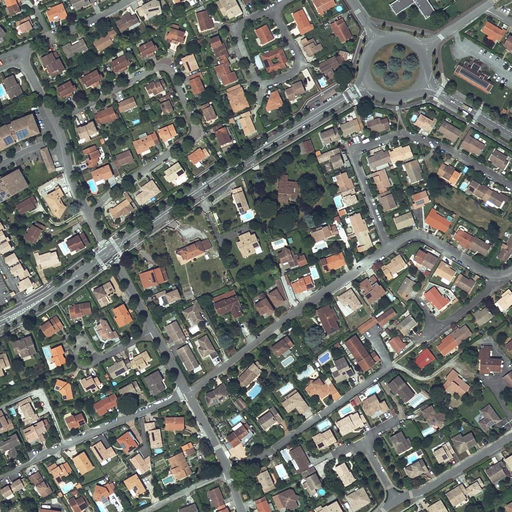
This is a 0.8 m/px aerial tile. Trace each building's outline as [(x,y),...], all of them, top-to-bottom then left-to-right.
[(5,0),(11,14),(16,11),(17,13),(21,12),(19,6),(21,5),(19,0),(5,0)] [(71,0),(75,10),(85,5),(90,2),(89,1),(92,0),(71,0)] [(230,0),(223,0),(220,2),(220,1),(217,2),(224,16),(228,14),(227,15),(229,18),(236,15),(242,12),(237,2),(229,6),(227,3),(231,1),(230,0)] [(313,0),(318,10),(321,8),(323,11),(336,4),(333,0),(319,0),(318,1),(317,0),(313,0)] [(427,0),(397,0),(389,5),(396,15),(415,2),(426,19),(435,12),(427,0)] [(142,6),(146,13),(148,18),(157,14),(156,11),(161,8),(159,1),(145,5),(142,6)] [(47,12),(51,21),(55,20),(54,17),(59,15),(60,18),(61,19),(68,17),(63,4),(50,9),(51,11),(47,12)] [(293,14),(295,19),(296,18),(300,26),(299,26),(297,27),(301,35),(314,29),(312,24),(310,25),(302,9),(293,14)] [(196,13),(202,31),(214,28),(213,24),(211,24),(209,18),(207,10),(196,13)] [(116,22),(121,31),(139,22),(135,15),(131,17),(130,15),(123,19),(116,22)] [(29,16),(21,20),(16,22),(18,26),(20,26),(23,33),(33,29),(31,26),(29,21),(31,20),(29,16)] [(352,37),(344,22),(342,23),(340,19),(331,24),(332,28),(335,27),(338,34),(342,42),(352,37)] [(503,29),(502,31),(496,27),(487,22),(482,30),(489,35),(496,39),(497,38),(500,40),(506,31),(503,29)] [(167,33),(166,37),(172,39),(171,42),(178,44),(179,41),(184,43),(185,39),(183,39),(185,33),(178,31),(179,27),(173,25),(172,26),(169,34),(167,33)] [(268,28),(266,25),(255,30),(263,45),(274,39),(272,35),(271,36),(268,31),(269,31),(268,28)] [(108,33),(108,34),(104,37),(100,39),(101,40),(94,44),(98,52),(114,44),(111,40),(115,38),(111,31),(108,33)] [(213,47),(215,54),(217,58),(221,56),(223,60),(227,58),(229,57),(226,49),(224,50),(221,43),(219,36),(210,40),(213,47)] [(303,44),(304,47),(306,46),(308,50),(306,51),(309,56),(321,50),(318,44),(317,45),(315,46),(313,43),(315,42),(313,38),(307,41),(303,44)] [(63,47),(68,58),(84,50),(86,54),(90,52),(83,39),(79,41),(80,42),(73,46),(74,47),(72,48),(72,47),(70,43),(63,47)] [(139,48),(141,53),(140,54),(142,58),(147,55),(148,58),(155,54),(153,52),(158,49),(157,45),(155,46),(152,41),(139,48)] [(284,63),(287,62),(281,48),(262,56),(269,73),(277,70),(278,68),(279,68),(281,68),(285,66),(284,63)] [(41,58),(46,66),(47,66),(49,65),(54,76),(65,70),(59,58),(56,60),(52,53),(47,55),(41,58)] [(199,68),(193,54),(184,58),(188,68),(186,69),(188,73),(199,68)] [(112,63),(114,68),(113,69),(115,72),(120,70),(121,72),(128,69),(126,66),(131,63),(129,60),(128,61),(125,56),(112,63)] [(320,69),(324,77),(328,75),(329,77),(335,74),(333,70),(345,63),(344,60),(339,63),(336,57),(335,56),(327,61),(329,64),(320,69)] [(454,73),(489,93),(494,83),(488,79),(490,74),(483,70),(482,72),(479,70),(482,64),(475,60),(471,67),(470,68),(467,67),(468,65),(469,63),(466,61),(462,66),(459,64),(454,73)] [(327,61),(318,65),(320,69),(329,64),(327,61)] [(215,67),(218,73),(221,71),(223,76),(221,77),(225,86),(238,81),(235,75),(234,72),(231,73),(229,74),(226,67),(228,67),(230,66),(228,62),(221,65),(215,67)] [(84,77),(87,82),(85,83),(87,87),(92,84),(93,87),(100,83),(99,81),(104,78),(102,74),(100,75),(97,70),(84,77)] [(190,76),(191,80),(190,81),(193,88),(196,95),(205,91),(197,73),(190,76)] [(3,80),(7,88),(6,89),(8,94),(11,93),(13,98),(23,93),(21,89),(18,88),(16,85),(17,84),(13,75),(3,80)] [(57,88),(60,93),(58,94),(60,98),(65,95),(67,98),(73,94),(72,92),(77,89),(75,85),(73,86),(71,81),(57,88)] [(146,87),(149,94),(153,93),(154,95),(164,90),(164,89),(160,82),(155,84),(154,82),(149,84),(149,85),(146,87)] [(285,90),(290,101),(297,98),(297,95),(306,92),(301,82),(297,83),(292,85),(293,88),(290,90),(289,89),(285,90)] [(241,88),(240,84),(228,89),(229,93),(241,88)] [(242,92),(243,92),(242,88),(241,88),(229,93),(228,93),(232,103),(234,102),(238,111),(249,106),(246,98),(245,99),(242,92)] [(162,98),(164,103),(161,104),(165,114),(173,111),(172,107),(169,101),(171,100),(169,95),(167,96),(162,98)] [(269,106),(271,110),(283,105),(279,96),(270,99),(268,105),(269,106)] [(137,106),(133,97),(128,99),(117,104),(120,112),(137,106)] [(201,106),(202,110),(203,110),(208,121),(217,118),(212,106),(210,107),(208,103),(201,106)] [(98,114),(95,116),(99,125),(109,121),(117,118),(116,114),(113,107),(108,108),(105,110),(98,113),(98,114)] [(242,114),(243,118),(240,119),(246,135),(256,131),(252,123),(251,124),(248,116),(249,116),(251,115),(249,111),(242,114)] [(117,118),(109,121),(110,123),(119,119),(117,113),(116,114),(117,118)] [(421,114),(415,123),(421,127),(424,124),(429,127),(427,131),(430,133),(436,123),(433,121),(425,116),(421,114)] [(34,131),(38,129),(33,117),(29,119),(28,116),(16,120),(17,122),(13,124),(12,123),(3,128),(4,130),(0,132),(0,145),(2,145),(4,148),(11,144),(10,142),(15,139),(13,137),(16,136),(17,138),(22,136),(23,138),(35,134),(34,131)] [(340,125),(343,132),(349,130),(350,133),(357,131),(361,129),(364,128),(360,118),(340,125)] [(366,122),(370,133),(377,130),(383,128),(383,127),(385,126),(386,129),(390,128),(387,118),(381,120),(380,118),(366,122)] [(462,131),(444,121),(438,130),(445,134),(450,137),(451,136),(457,139),(462,131)] [(81,127),(77,129),(82,139),(85,137),(87,142),(92,140),(90,135),(98,132),(93,122),(89,123),(89,124),(85,126),(82,128),(81,127)] [(159,130),(164,142),(168,140),(167,138),(172,136),(177,134),(173,124),(159,130)] [(213,128),(214,132),(215,132),(218,138),(219,137),(220,139),(218,139),(221,146),(231,141),(225,127),(222,128),(221,124),(213,128)] [(320,134),(324,144),(331,142),(330,138),(335,136),(337,140),(341,138),(337,128),(320,134)] [(445,134),(444,135),(448,138),(455,142),(457,139),(451,136),(450,137),(445,134)] [(134,145),(138,154),(141,152),(141,151),(149,147),(156,144),(151,135),(136,141),(138,144),(134,145)] [(469,136),(467,135),(462,142),(467,145),(472,137),(470,136),(469,136)] [(11,144),(16,142),(18,140),(23,138),(22,136),(17,138),(16,136),(13,137),(15,139),(10,142),(11,144)] [(467,145),(462,142),(461,146),(468,150),(472,153),(473,151),(467,147),(473,138),(472,137),(467,145)] [(485,145),(473,138),(467,147),(473,151),(479,155),(485,145)] [(303,142),(307,153),(315,150),(311,139),(303,142)] [(83,150),(86,156),(88,155),(89,158),(90,160),(88,161),(86,162),(88,166),(96,163),(99,161),(98,158),(101,156),(98,150),(97,150),(95,145),(83,150)] [(392,161),(393,164),(413,156),(409,146),(402,148),(403,149),(397,151),(396,149),(396,148),(393,149),(394,151),(391,152),(390,150),(388,151),(389,154),(392,161)] [(53,165),(48,150),(46,147),(40,149),(41,152),(45,161),(47,167),(53,165)] [(188,156),(194,165),(210,154),(205,148),(202,150),(200,148),(194,152),(188,156)] [(338,148),(328,152),(335,168),(344,165),(341,157),(339,152),(340,152),(338,148)] [(114,161),(117,169),(121,167),(120,166),(129,162),(134,160),(130,150),(116,156),(117,160),(114,161)] [(507,157),(495,150),(490,159),(493,162),(496,163),(502,166),(501,168),(504,170),(508,162),(505,160),(507,157)] [(368,158),(372,169),(392,161),(389,154),(382,156),(381,154),(375,156),(375,155),(374,156),(368,158)] [(405,164),(409,175),(412,183),(423,179),(420,172),(419,173),(415,160),(405,164)] [(165,172),(170,180),(173,177),(175,179),(185,172),(179,163),(172,167),(172,169),(171,170),(170,169),(165,172)] [(329,163),(321,166),(324,173),(332,170),(329,163)] [(448,167),(442,164),(437,173),(454,183),(460,174),(454,170),(453,170),(448,167)] [(92,172),(96,181),(104,178),(105,180),(107,179),(113,176),(109,165),(92,172)] [(373,173),(375,177),(374,177),(375,179),(376,183),(377,183),(380,190),(386,187),(390,186),(384,169),(373,173)] [(0,179),(0,201),(1,201),(0,199),(0,197),(4,196),(9,193),(10,196),(24,188),(22,185),(27,183),(20,171),(16,174),(14,171),(0,179)] [(354,188),(353,184),(351,185),(348,179),(349,179),(346,172),(336,176),(342,193),(353,188),(354,188)] [(281,175),(278,201),(287,202),(288,197),(288,196),(292,196),(292,198),(297,198),(298,182),(287,181),(288,176),(281,175)] [(471,192),(482,199),(488,189),(489,188),(485,186),(485,187),(482,190),(477,187),(479,184),(473,180),(467,190),(468,190),(471,192)] [(142,204),(160,191),(152,181),(145,186),(142,188),(144,191),(145,193),(144,193),(143,192),(136,197),(142,204)] [(48,195),(50,200),(49,205),(53,212),(55,213),(54,214),(60,218),(66,207),(64,205),(61,204),(59,201),(60,199),(61,197),(64,195),(59,186),(55,188),(56,190),(48,195)] [(232,190),(239,209),(248,205),(241,187),(232,190)] [(342,194),(347,206),(358,202),(355,195),(354,192),(355,191),(353,188),(342,193),(342,194)] [(482,199),(487,202),(486,203),(493,207),(495,205),(499,208),(503,201),(505,198),(499,195),(500,195),(493,191),(492,192),(488,189),(482,199)] [(380,194),(383,204),(386,211),(396,207),(394,202),(390,190),(388,191),(381,194),(380,194)] [(413,196),(415,203),(416,206),(422,203),(423,204),(430,201),(428,195),(432,193),(430,190),(426,191),(413,196)] [(4,196),(0,197),(0,199),(1,201),(5,199),(10,196),(9,193),(4,196)] [(504,195),(501,193),(500,195),(499,195),(505,198),(503,201),(506,202),(509,198),(504,195)] [(16,206),(21,215),(35,207),(34,205),(37,203),(34,196),(16,206)] [(112,215),(115,219),(123,214),(125,213),(126,215),(134,210),(132,207),(133,207),(130,202),(133,200),(130,196),(127,198),(127,199),(122,203),(113,209),(115,213),(112,215)] [(436,213),(431,210),(426,219),(426,220),(430,223),(430,222),(439,228),(446,232),(451,222),(436,213)] [(394,218),(398,229),(405,226),(404,222),(409,220),(410,221),(414,220),(411,212),(394,218)] [(349,217),(354,230),(355,230),(356,233),(363,231),(365,230),(362,220),(359,213),(349,217)] [(430,223),(426,220),(425,222),(435,227),(438,229),(439,228),(430,222),(430,223)] [(11,239),(9,236),(7,237),(3,230),(5,229),(1,222),(0,222),(0,240),(1,240),(3,244),(0,245),(2,249),(1,250),(0,251),(1,252),(2,252),(3,253),(12,248),(8,241),(11,239)] [(35,226),(33,225),(31,229),(28,234),(27,233),(24,238),(33,243),(35,238),(38,239),(42,230),(43,231),(45,227),(37,222),(35,226)] [(324,240),(323,239),(326,237),(334,235),(330,225),(322,228),(323,229),(317,231),(317,229),(316,228),(311,230),(312,233),(311,233),(313,239),(316,240),(317,242),(324,240)] [(460,242),(466,245),(465,247),(468,249),(469,248),(469,247),(475,238),(459,229),(454,238),(460,242)] [(363,231),(356,233),(361,247),(358,248),(359,252),(373,247),(369,235),(365,237),(363,231)] [(242,235),(244,240),(241,242),(237,243),(240,250),(243,249),(244,253),(247,251),(252,253),(254,249),(254,248),(260,246),(255,234),(251,236),(250,232),(242,235)] [(89,244),(83,233),(79,236),(79,235),(66,242),(72,252),(75,249),(77,252),(85,247),(84,246),(89,244)] [(491,246),(475,237),(475,238),(469,247),(472,249),(475,245),(478,247),(477,249),(479,250),(478,252),(485,256),(491,246)] [(186,259),(187,259),(204,252),(204,251),(208,249),(205,241),(200,243),(200,241),(187,247),(182,249),(182,250),(186,259)] [(498,257),(506,262),(509,257),(511,253),(511,252),(507,250),(509,246),(506,245),(503,243),(501,246),(503,248),(498,257)] [(277,254),(279,258),(280,258),(282,263),(288,261),(291,268),(299,264),(297,258),(296,255),(294,255),(292,256),(290,250),(284,247),(282,252),(277,254)] [(243,249),(240,250),(243,257),(252,253),(247,251),(244,253),(243,249)] [(182,250),(176,252),(178,257),(182,256),(183,260),(186,259),(182,250)] [(426,253),(425,253),(419,250),(413,259),(418,262),(423,265),(431,270),(438,259),(435,257),(434,259),(426,254),(426,253)] [(60,262),(56,252),(51,254),(51,252),(40,256),(39,254),(35,256),(38,265),(41,263),(42,266),(47,265),(48,267),(51,266),(52,263),(54,263),(54,264),(60,262)] [(30,277),(26,269),(24,271),(21,264),(23,263),(21,259),(18,260),(15,253),(6,258),(6,259),(5,260),(6,262),(7,261),(8,263),(10,265),(12,264),(14,267),(12,269),(12,270),(11,270),(12,272),(13,272),(14,273),(16,276),(18,274),(22,281),(19,283),(21,285),(22,287),(19,288),(20,290),(23,288),(24,290),(32,285),(28,278),(30,277)] [(320,260),(325,272),(330,270),(329,269),(338,266),(342,264),(343,265),(347,264),(344,256),(340,257),(339,254),(325,259),(325,258),(320,260)] [(383,271),(389,280),(393,277),(392,275),(404,268),(403,266),(406,264),(401,256),(397,258),(398,259),(392,262),(386,266),(387,268),(383,271)] [(441,261),(435,272),(438,274),(450,281),(456,272),(450,268),(449,268),(444,265),(445,263),(441,261)] [(143,273),(147,287),(164,281),(161,273),(160,268),(143,273)] [(466,278),(460,274),(454,284),(469,293),(475,282),(471,280),(470,280),(466,278)] [(373,275),(358,285),(369,303),(385,293),(373,275)] [(292,284),(293,288),(297,287),(298,291),(299,293),(303,291),(302,290),(307,288),(307,290),(314,287),(310,277),(304,279),(303,278),(298,280),(299,281),(295,282),(295,283),(292,284)] [(416,283),(406,277),(397,292),(401,296),(408,300),(410,295),(409,294),(412,289),(416,283)] [(267,294),(275,306),(289,298),(278,279),(274,281),(278,287),(267,294)] [(93,291),(102,307),(109,303),(105,297),(104,296),(106,295),(115,290),(113,287),(110,282),(93,291)] [(436,290),(434,287),(428,291),(430,294),(433,297),(431,299),(435,304),(434,305),(439,310),(448,303),(437,289),(436,290)] [(160,307),(181,299),(177,288),(166,292),(165,290),(155,294),(160,307)] [(353,311),(362,305),(351,288),(337,297),(343,306),(348,303),(353,311)] [(511,292),(509,289),(506,291),(508,293),(503,297),(497,302),(504,310),(511,303),(511,292)] [(234,290),(213,299),(215,304),(225,300),(237,296),(234,290)] [(262,292),(251,300),(261,315),(266,312),(268,315),(275,310),(262,292)] [(433,297),(430,294),(426,298),(430,302),(433,306),(434,305),(435,304),(431,299),(433,297)] [(215,304),(219,315),(231,310),(233,309),(237,317),(239,316),(242,315),(239,307),(241,306),(237,296),(225,300),(215,304)] [(199,312),(202,310),(196,299),(192,302),(193,304),(181,311),(187,320),(189,318),(194,326),(204,320),(199,312)] [(69,307),(71,318),(77,317),(76,316),(82,315),(92,313),(90,302),(74,305),(74,306),(69,307)] [(114,309),(118,317),(123,326),(132,320),(129,313),(127,314),(127,312),(128,312),(123,304),(114,309)] [(318,310),(320,315),(320,314),(325,325),(323,325),(327,334),(339,329),(335,320),(330,310),(328,306),(322,308),(318,310)] [(473,318),(480,326),(493,316),(486,307),(480,311),(480,312),(473,318)] [(358,328),(362,334),(378,322),(380,325),(383,323),(384,324),(389,321),(389,320),(396,314),(392,308),(377,319),(374,316),(358,328)] [(396,326),(403,334),(406,332),(404,329),(409,325),(411,328),(417,323),(410,315),(396,326)] [(40,327),(46,335),(55,330),(56,332),(64,326),(57,316),(40,327)] [(97,327),(99,331),(98,331),(100,335),(101,335),(103,339),(105,339),(108,338),(112,339),(115,337),(116,339),(119,337),(115,330),(112,332),(106,321),(102,319),(100,324),(97,326),(97,327)] [(164,326),(175,346),(187,340),(176,320),(164,326)] [(192,334),(200,331),(198,325),(189,328),(192,334)] [(450,334),(458,345),(472,334),(465,325),(460,329),(459,329),(460,330),(455,334),(453,332),(450,334)] [(437,347),(444,356),(458,345),(450,334),(447,337),(449,338),(444,342),(443,342),(437,347)] [(388,342),(397,353),(402,349),(398,344),(402,341),(397,335),(388,342)] [(12,343),(14,348),(19,349),(20,353),(21,355),(29,352),(33,354),(37,353),(31,336),(24,339),(25,340),(22,341),(20,340),(12,343)] [(271,348),(278,357),(294,345),(288,336),(280,342),(271,348)] [(345,343),(365,371),(375,363),(380,359),(375,352),(369,355),(355,336),(345,343)] [(187,349),(194,362),(202,358),(201,355),(205,353),(199,343),(187,349)] [(51,349),(54,357),(51,358),(53,363),(55,362),(57,367),(61,366),(61,364),(66,362),(65,358),(64,358),(62,354),(64,353),(61,345),(51,349)] [(491,346),(484,346),(484,350),(480,350),(480,359),(481,359),(481,370),(489,370),(500,371),(500,360),(489,359),(489,351),(491,351),(491,346)] [(226,351),(228,356),(236,352),(236,351),(233,347),(226,351)] [(421,369),(435,358),(428,348),(424,351),(425,352),(420,356),(414,360),(421,369)] [(151,360),(146,351),(140,354),(142,358),(140,359),(138,355),(134,358),(134,360),(130,362),(131,364),(132,366),(134,369),(138,367),(140,370),(149,365),(147,362),(151,360)] [(0,372),(3,372),(2,368),(10,365),(6,353),(0,355),(0,372)] [(334,362),(338,370),(332,373),(337,382),(345,378),(346,377),(345,375),(347,374),(348,376),(349,377),(355,374),(351,367),(350,367),(344,357),(334,362)] [(108,369),(113,378),(128,370),(128,368),(127,367),(131,364),(130,362),(128,359),(124,362),(123,360),(117,363),(115,364),(108,369)] [(245,386),(246,387),(261,371),(260,370),(255,364),(254,363),(244,373),(235,382),(242,388),(245,386)] [(449,373),(445,378),(448,380),(442,388),(446,391),(447,389),(453,393),(455,390),(462,396),(470,387),(464,382),(462,380),(457,377),(459,375),(452,369),(449,373)] [(145,378),(151,390),(153,389),(155,392),(159,390),(160,391),(165,389),(160,381),(162,380),(161,377),(158,371),(145,378)] [(511,386),(511,371),(503,378),(510,388),(511,386)] [(399,395),(403,399),(404,399),(410,399),(411,392),(408,388),(398,376),(388,384),(395,393),(396,391),(397,391),(400,394),(399,395)] [(81,381),(86,391),(91,388),(92,391),(98,388),(97,386),(101,384),(97,377),(93,379),(93,378),(92,377),(88,379),(89,380),(87,381),(86,379),(86,378),(81,381)] [(305,388),(311,396),(317,392),(322,398),(329,393),(331,395),(338,391),(332,383),(326,387),(322,382),(319,378),(314,382),(313,380),(311,380),(309,381),(309,383),(310,385),(305,388)] [(332,383),(329,378),(322,382),(326,387),(332,383)] [(63,394),(64,400),(68,399),(68,397),(72,394),(70,387),(71,386),(71,385),(71,384),(70,383),(69,383),(68,383),(58,380),(55,388),(60,390),(63,394)] [(29,387),(26,381),(21,384),(17,386),(18,388),(20,392),(29,387)] [(119,391),(124,399),(137,392),(138,394),(142,392),(136,381),(119,391)] [(220,400),(227,394),(228,396),(232,393),(224,383),(216,389),(217,390),(215,391),(214,391),(204,394),(203,399),(211,409),(220,402),(220,400)] [(423,389),(420,393),(428,398),(430,395),(423,389)] [(296,390),(285,398),(287,400),(298,392),(296,390)] [(341,396),(338,391),(331,395),(335,401),(341,396)] [(282,403),(288,411),(295,406),(296,407),(297,406),(302,412),(309,407),(298,392),(287,400),(282,403)] [(93,405),(99,415),(107,411),(107,410),(106,408),(113,405),(114,407),(117,405),(120,403),(115,394),(112,395),(108,397),(93,405)] [(221,403),(229,397),(228,396),(227,394),(220,400),(220,402),(221,403)] [(364,408),(367,414),(370,415),(375,412),(374,411),(377,410),(377,411),(378,411),(381,409),(383,412),(389,409),(384,400),(380,403),(375,394),(366,399),(368,403),(365,405),(364,408)] [(342,417),(354,410),(353,407),(361,402),(358,397),(337,410),(342,417)] [(242,400),(239,402),(242,405),(244,408),(247,406),(242,400)] [(35,414),(29,403),(20,407),(26,419),(28,418),(30,423),(38,419),(36,414),(35,414)] [(422,412),(426,419),(427,419),(429,418),(430,420),(429,423),(435,425),(436,422),(442,424),(445,414),(438,412),(436,414),(432,406),(428,407),(426,404),(420,408),(422,412)] [(500,420),(489,405),(480,411),(485,418),(479,423),(484,430),(488,427),(492,424),(491,422),(493,420),(495,422),(496,424),(500,420)] [(258,421),(264,430),(277,421),(278,423),(283,420),(274,407),(269,410),(270,412),(258,421)] [(6,420),(5,417),(6,417),(3,409),(0,409),(0,427),(4,426),(7,428),(7,429),(14,427),(12,422),(11,419),(7,420),(6,420)] [(65,418),(69,428),(74,426),(78,425),(78,427),(86,423),(82,413),(74,417),(74,415),(65,418)] [(343,429),(345,434),(349,432),(349,430),(350,428),(354,426),(354,428),(355,428),(360,426),(360,427),(364,425),(363,422),(360,416),(358,413),(353,415),(352,414),(344,418),(343,422),(338,425),(341,430),(343,429)] [(166,418),(166,427),(173,427),(173,426),(175,426),(175,429),(175,430),(184,429),(184,418),(166,418)] [(34,425),(38,435),(42,433),(51,428),(48,423),(45,425),(43,421),(34,425)] [(145,424),(146,431),(150,431),(152,445),(162,444),(161,437),(159,438),(159,435),(160,435),(159,429),(155,429),(154,422),(145,424)] [(23,431),(29,443),(36,439),(35,436),(38,435),(34,425),(23,431)] [(228,440),(233,447),(241,441),(240,439),(249,433),(247,430),(244,426),(244,425),(226,438),(228,440)] [(337,441),(330,429),(321,434),(322,435),(314,440),(319,450),(325,446),(324,445),(327,444),(327,445),(328,446),(337,441)] [(130,431),(128,432),(137,446),(140,444),(130,431)] [(128,432),(119,439),(124,445),(126,447),(124,449),(127,453),(137,446),(128,432)] [(396,445),(400,453),(410,448),(405,439),(401,432),(390,438),(394,445),(394,446),(396,445)] [(249,433),(240,439),(241,441),(250,435),(249,433)] [(453,441),(459,452),(467,447),(468,448),(473,446),(477,443),(471,433),(463,437),(462,436),(453,441)] [(7,438),(12,448),(14,446),(21,443),(16,434),(7,438)] [(0,442),(0,446),(0,447),(2,452),(9,449),(12,448),(7,438),(0,442)] [(107,460),(116,454),(111,446),(106,449),(101,440),(90,446),(102,466),(108,462),(107,460)] [(433,452),(439,463),(444,460),(448,457),(449,459),(453,457),(451,454),(448,447),(446,444),(442,446),(443,447),(433,452)] [(300,469),(296,471),(298,475),(301,473),(309,469),(307,465),(310,464),(307,460),(306,457),(304,457),(302,454),(304,454),(300,446),(290,452),(294,459),(295,459),(300,469)] [(193,447),(185,450),(188,456),(196,452),(193,447)] [(73,459),(78,466),(80,465),(84,471),(88,469),(89,470),(93,467),(84,452),(73,459)] [(182,452),(180,453),(183,458),(182,458),(184,463),(185,463),(190,474),(192,473),(184,457),(182,452)] [(177,473),(180,479),(190,474),(185,463),(184,463),(182,458),(183,458),(180,453),(170,458),(175,468),(173,469),(171,469),(174,474),(175,474),(177,473)] [(420,471),(421,473),(424,471),(425,473),(429,471),(422,459),(407,468),(409,470),(408,474),(409,476),(413,477),(417,475),(417,473),(420,471)] [(48,468),(51,472),(53,475),(55,477),(54,478),(57,484),(63,480),(62,477),(65,475),(68,473),(63,464),(58,467),(56,463),(48,468)] [(335,467),(345,486),(350,483),(349,481),(354,478),(350,472),(349,472),(348,470),(344,463),(335,467)] [(495,465),(496,467),(491,470),(490,468),(486,471),(491,480),(493,478),(495,481),(506,475),(499,463),(495,465)] [(80,465),(78,466),(83,474),(89,470),(88,469),(84,471),(80,465)] [(281,480),(288,478),(283,465),(276,467),(281,480)] [(256,470),(264,489),(274,484),(265,466),(261,468),(256,470)] [(322,485),(315,473),(316,473),(315,470),(313,467),(309,469),(301,473),(305,479),(306,479),(307,482),(303,484),(305,489),(307,488),(310,486),(312,490),(314,489),(322,485)] [(29,477),(32,483),(34,482),(43,498),(52,492),(48,485),(47,486),(38,471),(29,477)] [(125,481),(130,489),(133,488),(137,495),(145,490),(136,474),(125,481)] [(6,481),(12,494),(23,489),(21,484),(20,484),(18,480),(16,476),(6,481)] [(468,493),(470,497),(473,495),(474,495),(482,490),(480,487),(484,485),(480,478),(476,481),(477,482),(473,484),(469,487),(465,489),(468,493)] [(61,488),(64,494),(74,488),(71,482),(61,488)] [(109,494),(110,495),(114,492),(112,490),(109,484),(109,483),(104,486),(105,487),(104,488),(102,487),(97,486),(94,496),(95,499),(102,501),(103,501),(107,499),(107,498),(108,496),(108,494),(109,494)] [(468,493),(465,489),(462,484),(454,489),(446,494),(453,505),(459,501),(459,502),(466,498),(464,495),(468,493)] [(316,493),(314,489),(312,490),(310,486),(307,488),(311,496),(316,493)] [(209,491),(217,508),(218,507),(224,505),(222,501),(224,500),(222,496),(218,487),(209,491)] [(355,503),(357,508),(362,506),(370,501),(363,488),(350,495),(352,498),(349,499),(349,501),(351,505),(355,503)] [(278,495),(284,506),(291,509),(292,504),(294,505),(297,504),(295,500),(298,499),(299,496),(295,495),(293,491),(290,489),(278,495)] [(68,501),(74,511),(75,511),(81,509),(82,510),(88,506),(87,505),(90,504),(87,500),(85,501),(82,497),(76,500),(74,497),(68,501)] [(271,511),(268,504),(266,500),(257,504),(258,508),(257,508),(258,511),(271,511)] [(448,511),(441,500),(434,504),(435,506),(432,508),(431,506),(428,508),(430,511),(448,511)] [(342,511),(337,501),(328,506),(327,505),(322,508),(323,510),(319,511),(342,511)]
